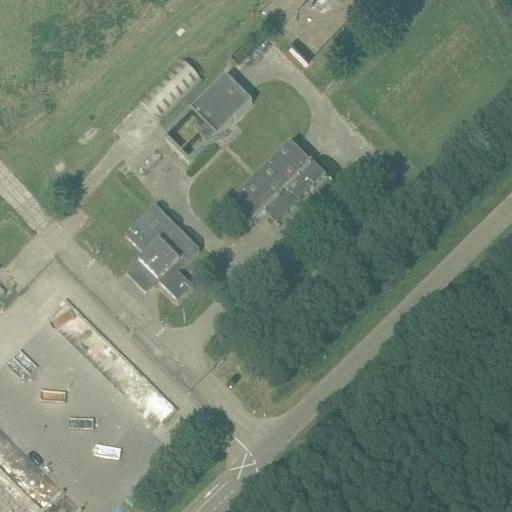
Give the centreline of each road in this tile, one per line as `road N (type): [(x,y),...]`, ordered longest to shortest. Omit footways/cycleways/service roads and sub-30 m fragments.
road 1 (unclassified): [(170,511),(511,180)]
road 2 (unknown): [(0,185),(245,434)]
